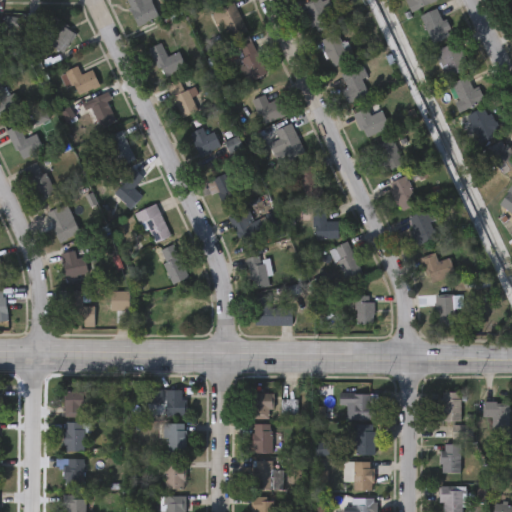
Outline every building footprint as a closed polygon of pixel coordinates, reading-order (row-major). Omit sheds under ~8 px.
[(149,0),(158,16),(138,26),(124,0),(149,0)] [(402,0),(434,0),(435,1),(408,13),(402,0)] [(246,32),(225,41),(213,11),(234,2),(246,32)] [(418,15),(439,8),(448,37),(427,44),(418,15)] [(60,52),(38,29),(53,14),(75,36),(60,52)] [(348,61),(331,68),(320,39),(337,32),(348,61)] [(251,81),(234,48),(250,40),(266,73),(251,81)] [(437,49),(455,41),(467,69),(448,77),(437,49)] [(149,48),(161,43),(166,56),(178,52),(184,68),(160,77),(149,48)] [(80,74),(92,69),(98,86),(75,95),(65,70),(77,66),(80,74)] [(368,93),(350,103),(336,77),(354,67),(368,93)] [(449,84),(466,76),(472,89),(477,86),(483,100),(460,110),(449,84)] [(196,110),(182,118),(165,86),(179,78),(196,110)] [(15,93),(18,112),(0,115),(0,82),(1,82),(3,95),(15,93)] [(115,121),(100,128),(87,100),(102,93),(115,121)] [(285,118),(259,124),(253,98),(265,96),(266,102),(280,99),(285,118)] [(365,138),(353,114),(376,103),(388,127),(365,138)] [(496,137),(476,142),(468,113),(488,107),(496,137)] [(275,130),(289,123),(304,151),(289,159),(275,130)] [(37,132),(41,148),(15,155),(8,128),(21,125),(24,136),(37,132)] [(220,147),(200,157),(188,133),(201,127),(205,134),(212,131),(220,147)] [(103,138),(120,129),(135,158),(117,167),(103,138)] [(372,147),(391,139),(402,165),(384,173),(372,147)] [(511,155),(511,166),(500,175),(484,151),(501,139),(511,155)] [(21,174),(33,163),(56,188),(44,199),(21,174)] [(322,194),(306,200),(295,172),(311,165),(322,194)] [(126,209),(111,188),(136,171),(142,180),(133,186),(142,198),(126,209)] [(206,184),(228,171),(245,199),(225,210),(215,193),(212,194),(206,184)] [(419,202),(400,212),(386,184),(405,175),(419,202)] [(511,212),(499,205),(511,182),(511,212)] [(169,236),(154,243),(148,229),(142,232),(134,213),(155,203),(169,236)] [(64,220),(72,217),(79,233),(59,242),(46,213),(59,207),(64,220)] [(229,217),(249,207),(263,238),(243,248),(229,217)] [(326,222),(336,221),(338,238),(314,241),(311,208),(324,207),(326,222)] [(416,246),(406,218),(425,211),(435,239),(416,246)] [(360,275),(342,282),(329,249),(348,242),(360,275)] [(159,250),(174,244),(187,277),(172,283),(159,250)] [(86,276),(63,278),(61,252),(76,251),(76,256),(85,255),(86,276)] [(438,261),(447,257),(454,273),(431,283),(421,259),(434,253),(438,261)] [(250,290),(245,258),(267,254),(272,286),(250,290)] [(93,304),(93,326),(68,325),(68,290),(88,291),(88,304),(93,304)] [(109,310),(109,291),(128,291),(128,310),(109,310)] [(167,291),(191,291),(191,323),(167,323),(167,291)] [(372,325),(355,325),(355,296),(372,296),(372,325)] [(270,297),(270,307),(292,307),(292,325),(251,325),(251,297),(270,297)] [(437,335),(437,297),(455,297),(455,335),(437,335)] [(183,417),(162,417),(163,401),(147,401),(148,388),(183,389),(183,417)] [(440,419),(440,390),(460,390),(460,419),(440,419)] [(62,415),(62,391),(86,391),(86,415),(62,415)] [(272,391),(272,417),(250,417),(250,391),(272,391)] [(375,392),(375,417),(345,417),(345,405),(340,405),(340,392),(375,392)] [(482,421),(482,401),(507,401),(507,421),(482,421)] [(84,420),(84,449),(64,449),(64,420),(84,420)] [(185,451),(163,451),(163,421),(185,421),(185,451)] [(271,451),(252,451),(252,422),(271,422),(271,451)] [(355,452),(355,423),(374,423),(374,452),(355,452)] [(460,471),(440,471),(440,442),(460,442),(460,471)] [(61,484),(61,457),(83,457),(83,484),(61,484)] [(183,486),(163,486),(163,458),(183,458),(183,486)] [(281,487),(255,487),(254,459),(272,459),(272,467),(280,467),(281,487)] [(353,488),(353,459),(372,459),(372,488),(353,488)] [(439,511),(439,484),(463,484),(463,511),(439,511)] [(184,494),(184,511),(163,511),(163,494),(184,494)] [(66,511),(66,510),(62,510),(62,495),(84,495),(84,511),(66,511)] [(352,511),(352,495),(373,495),(373,511),(352,511)] [(251,511),(251,496),(273,496),(273,511),(251,511)] [(511,511),(491,511),(494,500),(511,502),(511,511)]
